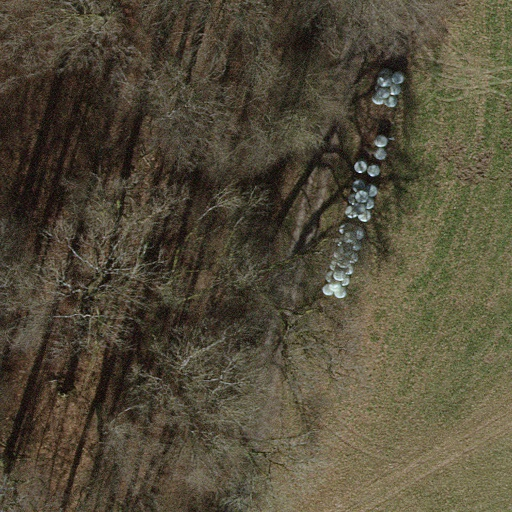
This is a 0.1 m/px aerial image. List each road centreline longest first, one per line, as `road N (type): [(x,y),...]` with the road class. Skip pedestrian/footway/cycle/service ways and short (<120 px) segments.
road 1 (track): [(253,511),(358,0)]
road 2 (track): [(378,511),(511,434)]
